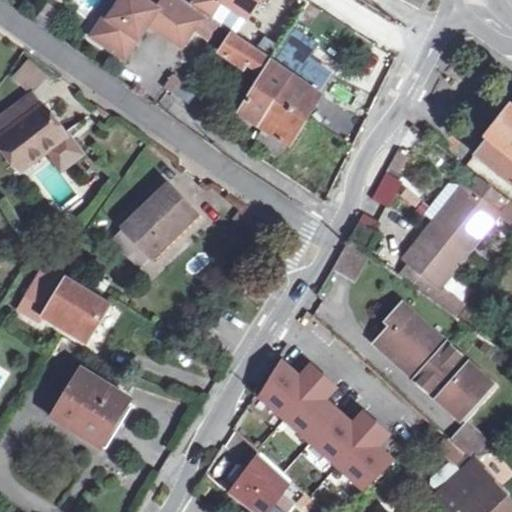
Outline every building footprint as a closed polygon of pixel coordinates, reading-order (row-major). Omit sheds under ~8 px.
[(73,13),(53,0),(46,0),(33,19),(56,36),(73,13)] [(107,13),(93,34),(126,56),(150,21),(183,43),(195,26),(205,12),(187,0),(161,0),(157,5),(149,0),(119,0),(109,14),(107,13)] [(195,0),(193,3),(211,16),(221,0),(223,0),(248,16),(258,0),(195,0)] [(406,0),(420,8),(424,0),(406,0)] [(221,23),(205,12),(195,26),(211,37),(221,23)] [(295,73),(276,60),(233,31),(221,49),(243,64),(246,59),(265,72),(241,110),(263,124),(278,100),(295,73)] [(295,73),(278,100),(303,114),(330,70),(308,56),(304,61),(284,48),(276,60),(295,73)] [(32,92),(44,76),(26,61),(12,77),(32,92)] [(172,100),(148,82),(140,93),(164,111),(172,100)] [(0,139),(21,169),(46,149),(65,135),(64,133),(32,92),(0,117),(0,139)] [(303,114),(278,100),(263,124),(285,138),(288,140),(303,114)] [(511,101),(486,133),(489,135),(476,152),(511,180),(511,101)] [(285,138),(263,124),(254,140),(275,154),(285,138)] [(67,130),(64,133),(65,135),(46,149),(53,159),(76,142),(67,130)] [(84,155),(76,142),(53,159),(62,171),(84,155)] [(435,221),(471,249),(511,200),(481,176),(471,189),(464,184),(464,185),(435,221)] [(426,214),(435,221),(464,185),(454,177),(426,214)] [(123,226),(125,229),(149,255),(152,257),(198,215),(168,184),(123,226)] [(269,236),(276,226),(262,216),(255,226),(269,236)] [(368,247),(377,231),(359,220),(350,236),(368,247)] [(441,286),(471,249),(435,221),(406,258),(410,262),(399,275),(428,296),(438,283),(441,286)] [(136,266),(149,255),(125,229),(113,241),(136,266)] [(332,267),(351,278),(368,252),(366,251),(348,238),(332,267)] [(33,255),(47,263),(58,270),(67,258),(39,244),(33,255)] [(68,275),(58,270),(47,263),(27,295),(28,296),(47,308),(68,275)] [(111,302),(68,275),(47,308),(90,336),(111,302)] [(40,321),(47,308),(28,296),(20,309),(40,321)] [(376,342),(416,377),(447,343),(403,304),(386,321),(391,326),(376,342)] [(509,343),(511,339),(511,325),(487,305),(477,318),(509,343)] [(493,384),(447,343),(416,377),(456,413),(471,397),(476,402),(493,384)] [(280,359),(259,394),(286,417),(323,375),(311,364),(300,376),(280,359)] [(55,415),(95,439),(112,414),(117,417),(129,397),(83,369),(55,415)] [(335,385),(323,375),(286,417),(312,440),(339,410),(324,398),(335,385)] [(353,423),(339,410),(312,440),(339,463),(376,421),(364,411),(353,423)] [(112,414),(95,439),(101,443),(117,417),(112,414)] [(388,432),(376,421),(339,463),(367,487),(396,459),(377,445),(388,432)] [(464,424),(450,438),(472,458),(496,451),(464,424)] [(447,437),(440,444),(454,459),(435,475),(432,481),(438,488),(471,459),(472,458),(450,438),(447,437)] [(264,511),(291,479),(261,452),(231,493),(256,511),(264,511)] [(435,491),(453,511),(511,511),(511,503),(472,458),(471,459),(438,488),(435,491)]
